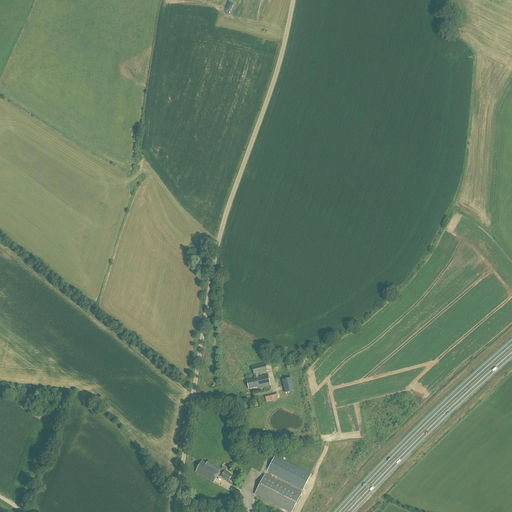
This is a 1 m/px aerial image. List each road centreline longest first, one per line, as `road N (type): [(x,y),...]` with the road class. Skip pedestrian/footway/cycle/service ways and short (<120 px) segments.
road 1 (unclassified): [(176,508),(218,242),(293,0)]
road 2 (trunk): [(511,343),(336,511)]
road 3 (trunk): [(350,511),(511,355)]
